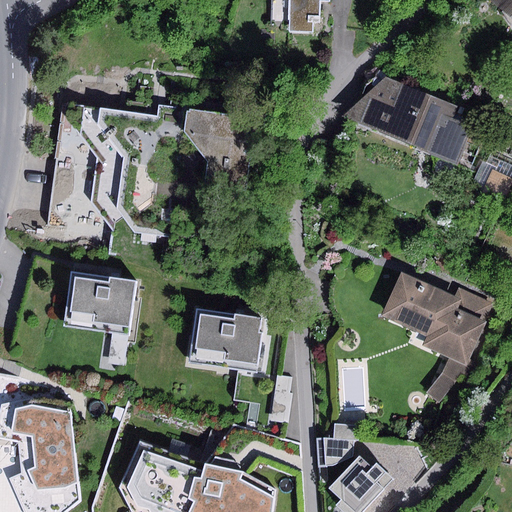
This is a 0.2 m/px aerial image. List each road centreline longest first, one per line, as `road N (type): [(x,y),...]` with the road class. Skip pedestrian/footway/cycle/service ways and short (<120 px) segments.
road 1 (residential): [(312,511),(295,179),(302,146),(341,78),(425,0)]
road 2 (residential): [(8,5),(13,78),(0,190)]
road 3 (residential): [(511,378),(401,511)]
